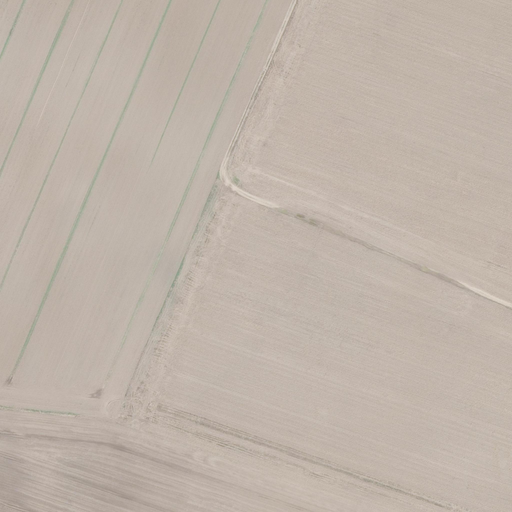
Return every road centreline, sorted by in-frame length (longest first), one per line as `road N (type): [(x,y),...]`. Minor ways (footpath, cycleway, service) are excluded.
road 1 (track): [(296,0),(106,420),(0,405)]
road 2 (track): [(218,183),(511,307)]
